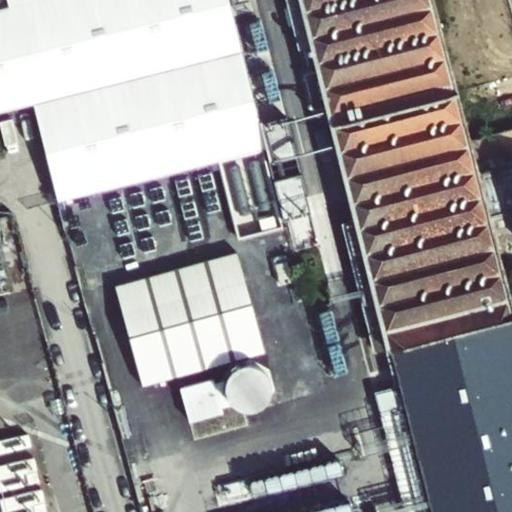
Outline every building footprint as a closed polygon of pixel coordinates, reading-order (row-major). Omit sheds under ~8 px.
[(203,163),(268,147),(266,140),(262,120),(231,0),(1,0),(3,6),(0,6),(0,111),(30,104),(56,201),(203,163)] [(314,106),(328,102),(333,122),(456,89),(433,0),(303,0),(319,66),(304,69),(314,106)] [(511,511),(511,305),(503,271),(494,238),(489,216),(483,193),(481,187),(469,139),(456,89),(333,122),(355,210),(358,219),(364,245),(393,238),(402,269),(372,276),(390,346),(431,511),(511,511)] [(504,181),(491,133),(469,139),(481,187),(504,181)] [(506,187),(504,181),(481,187),(483,193),(506,187)] [(511,185),(506,187),(483,193),(489,216),(494,238),(503,271),(510,270),(507,258),(511,257),(511,185)] [(364,245),(358,219),(344,222),(376,349),(390,346),(372,276),(364,245)] [(393,238),(364,245),(372,276),(402,269),(393,238)] [(115,286),(142,385),(265,350),(238,252),(115,286)]
